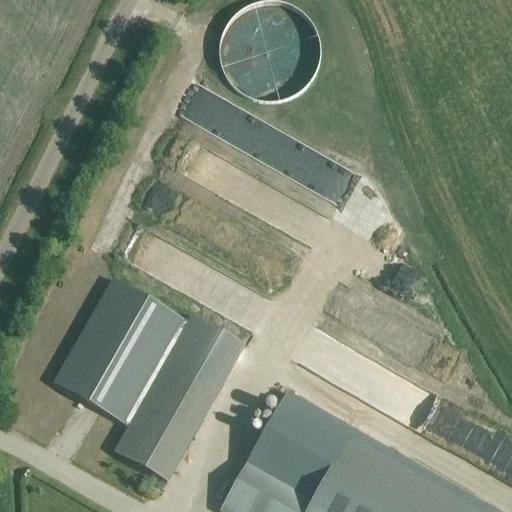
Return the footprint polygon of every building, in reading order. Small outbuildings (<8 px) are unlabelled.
[(108,246),(129,246),(129,227),(108,226),(108,246)] [(191,267),(190,246),(160,247),(160,238),(137,239),(138,269),(191,267)] [(421,283),(429,259),(397,249),(389,273),(421,283)] [(470,349),(350,289),(336,315),(456,375),(470,349)] [(107,291),(48,396),(117,435),(177,331),(107,291)] [(511,422),(328,327),(309,362),(498,461),(497,463),(511,456),(511,457),(511,422)] [(252,459),(221,511),(493,511),(355,433),(288,395),(252,459)] [(167,486),(188,449),(136,419),(114,456),(167,486)]
